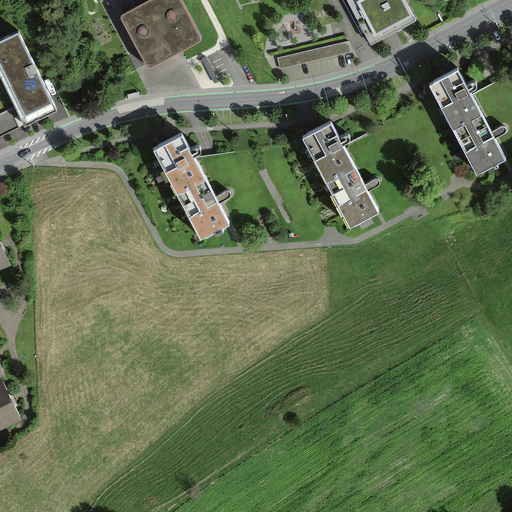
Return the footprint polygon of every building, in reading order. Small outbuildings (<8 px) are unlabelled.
[(156,0),(140,9),(134,11),(137,19),(160,62),(188,47),(210,36),(191,0),(156,0)] [(418,19),(406,0),(360,0),(357,2),(378,41),(418,19)] [(58,111),(20,32),(0,41),(0,68),(27,126),(58,111)] [(350,41),(278,55),(280,68),(352,54),(350,41)] [(460,64),(431,79),(478,169),(507,154),(460,64)] [(333,121),(304,136),(350,224),(379,209),(333,121)] [(183,132),(154,148),(202,238),(231,222),(183,132)] [(0,274),(12,268),(0,244),(0,274)] [(0,426),(23,415),(3,374),(0,375),(0,426)]
